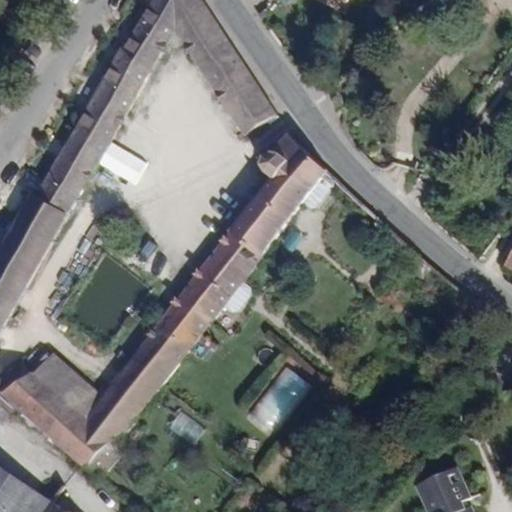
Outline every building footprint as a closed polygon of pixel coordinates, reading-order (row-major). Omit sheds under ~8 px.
[(38,196),(34,193),(16,224),(0,252),(0,334),(176,30),(246,136),(279,116),(202,0),(154,0),(139,28),(126,50),(123,48),(38,196)] [(132,0),(122,18),(139,28),(154,0),(132,0)] [(306,200),(329,170),(290,132),(271,155),(269,159),(268,162),(268,168),(271,173),(274,176),(103,397),(54,353),(35,373),(4,395),(101,479),(125,452),(118,445),(227,303),(236,309),(242,308),(255,292),(254,286),(246,279),(306,200)] [(338,184),(336,176),(329,170),(306,200),(314,206),(321,206),(338,184)] [(0,215),(0,252),(16,224),(0,215)] [(285,365),(246,414),(273,436),(313,387),(285,365)] [(196,445),(206,426),(179,411),(169,430),(196,445)] [(0,511),(42,511),(52,498),(0,463),(0,511)] [(473,511),(471,507),(467,509),(463,502),(472,498),(458,467),(418,487),(423,497),(430,511),(442,511),(447,510),(447,511),(473,511)] [(71,511),(52,498),(42,511),(71,511)]
